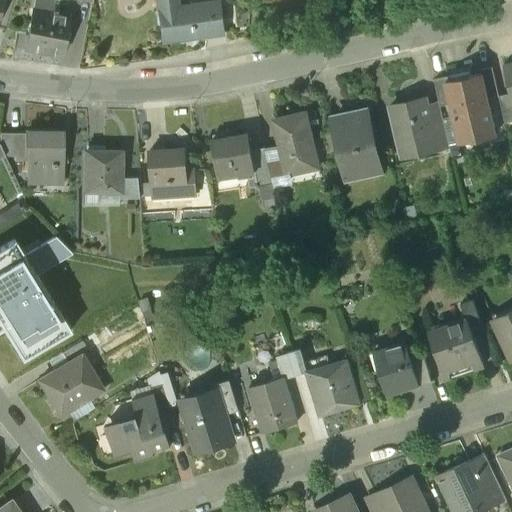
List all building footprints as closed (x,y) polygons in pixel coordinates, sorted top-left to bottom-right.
[(35,0),(32,15),(49,18),(50,13),(52,0),(35,0)] [(219,2),(189,6),(190,12),(178,14),(175,0),(155,0),(161,34),(181,31),(182,39),(223,33),(219,2)] [(49,18),(32,15),(26,48),(61,54),(68,16),(50,13),(49,18)] [(511,62),(503,64),(510,94),(511,98),(511,97),(511,62)] [(491,66),(478,69),(478,73),(480,72),(486,98),(498,95),(491,66)] [(448,80),(445,80),(451,104),(460,143),(495,135),(486,98),(480,72),(478,73),(448,80)] [(447,77),(433,80),(439,106),(451,104),(445,80),(448,80),(447,77)] [(511,102),(511,98),(510,94),(498,97),(505,126),(511,124),(511,102)] [(424,99),(390,106),(399,150),(432,142),(434,142),(429,117),(424,99)] [(366,110),(346,114),(347,117),(331,120),(344,176),(379,168),(366,110)] [(316,169),(303,114),(274,121),(278,139),(282,139),(290,175),(316,169)] [(441,115),(429,117),(434,142),(432,142),(434,150),(448,147),(441,115)] [(247,134),(228,138),(228,137),(227,137),(227,138),(213,140),(212,140),(211,140),(218,180),(247,175),(254,174),(250,152),(247,134)] [(25,135),(1,135),(0,139),(0,147),(4,158),(5,158),(25,158),(25,135)] [(63,136),(25,135),(25,158),(28,159),(28,179),(51,179),(51,184),(63,184),(63,136)] [(122,152),(104,152),(103,148),(88,148),(88,153),(86,153),(86,188),(99,188),(98,193),(121,193),(121,181),(122,152)] [(264,149),(250,152),(254,174),(254,175),(270,173),(265,153),(264,149)] [(184,150),(148,153),(151,199),(195,196),(194,177),(186,177),(184,150)] [(280,150),(265,153),(270,173),(271,179),(286,176),(280,150)] [(270,173),(254,175),(254,174),(247,175),(250,188),(249,188),(249,190),(273,187),(271,179),(270,173)] [(139,179),(121,181),(121,193),(120,201),(140,201),(139,179)] [(17,205),(0,215),(0,229),(24,215),(17,205)] [(56,238),(23,257),(36,277),(73,255),(56,238)] [(0,325),(21,361),(68,333),(36,277),(23,257),(14,241),(0,249),(0,325)] [(472,301),(460,305),(466,322),(469,329),(481,325),(472,301)] [(511,312),(492,321),(511,363),(511,361),(511,312)] [(466,322),(432,335),(438,350),(434,351),(444,379),(482,366),(469,329),(466,322)] [(82,342),(61,355),(68,366),(82,357),(89,353),(82,342)] [(405,344),(373,353),(386,396),(399,392),(398,389),(410,385),(417,383),(410,362),(405,344)] [(299,350),(288,353),(295,377),(306,373),(299,350)] [(288,353),(277,357),(283,377),(284,380),(295,377),(288,353)] [(68,366),(41,382),(61,416),(102,391),(82,357),(68,366)] [(423,358),(410,362),(417,383),(410,385),(411,388),(431,383),(423,358)] [(346,361),(306,373),(319,417),(359,405),(346,361)] [(283,377),(249,388),(263,433),(297,423),(284,380),(283,377)] [(229,380),(214,384),(216,392),(218,392),(225,415),(238,411),(229,380)] [(163,385),(150,389),(152,394),(154,394),(159,411),(170,408),(163,385)] [(216,392),(182,403),(195,448),(232,438),(225,415),(218,392),(216,392)] [(152,394),(133,400),(137,416),(123,420),(126,428),(108,434),(115,458),(133,453),(136,463),(153,457),(152,453),(170,447),(159,411),(154,394),(152,394)] [(511,449),(497,457),(511,487),(511,449)] [(483,454),(436,476),(452,511),(471,502),(475,511),(493,502),(478,470),(489,465),(483,454)] [(504,497),(489,465),(478,470),(493,502),(504,497)] [(426,511),(411,478),(375,495),(382,511),(426,511)] [(382,511),(375,495),(364,500),(369,511),(382,511)] [(356,511),(349,497),(316,511),(356,511)] [(18,511),(11,502),(0,509),(0,511),(18,511)]
